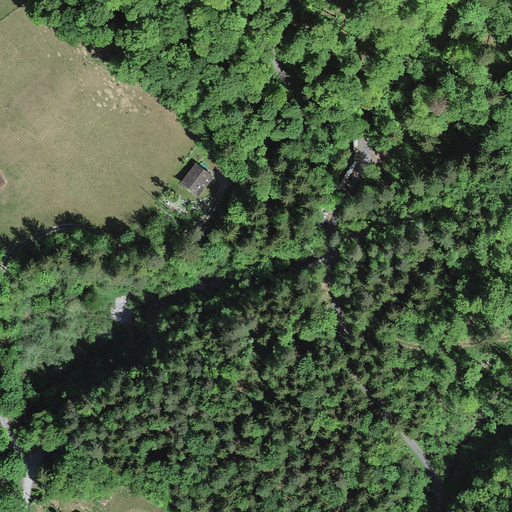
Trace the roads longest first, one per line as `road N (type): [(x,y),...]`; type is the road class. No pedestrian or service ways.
road 1 (track): [(234,0),(321,94),(344,146),(342,182),(327,213),(337,305),(380,384),(434,436),(442,511)]
road 2 (track): [(22,511),(33,468),(49,453),(77,448),(198,511)]
road 3 (track): [(511,337),(445,342),(343,323)]
